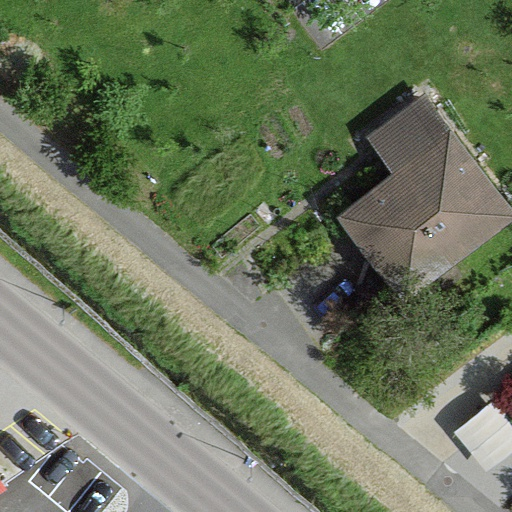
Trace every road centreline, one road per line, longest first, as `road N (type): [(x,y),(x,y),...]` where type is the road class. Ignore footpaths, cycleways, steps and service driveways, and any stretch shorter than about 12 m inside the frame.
road 1 (residential): [(0,118),(456,511)]
road 2 (secondary): [(0,331),(218,511)]
